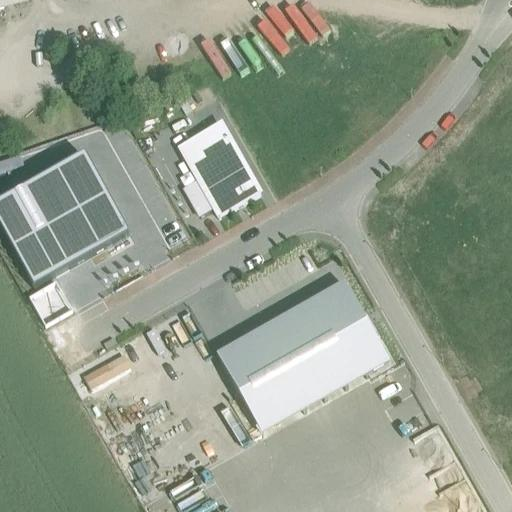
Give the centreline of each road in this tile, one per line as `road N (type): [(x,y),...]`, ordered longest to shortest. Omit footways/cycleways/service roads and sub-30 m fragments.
road 1 (residential): [(333,207),(508,511)]
road 2 (residential): [(333,207),(117,321)]
road 3 (residential): [(471,61),(419,133),(333,207)]
